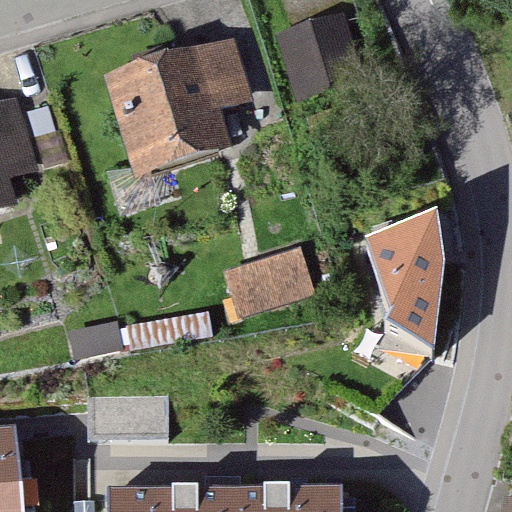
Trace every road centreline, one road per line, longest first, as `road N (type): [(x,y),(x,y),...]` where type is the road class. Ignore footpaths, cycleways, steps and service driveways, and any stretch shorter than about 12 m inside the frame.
road 1 (residential): [(463,511),(507,324),(505,222)]
road 2 (residential): [(505,222),(484,131),(431,0)]
